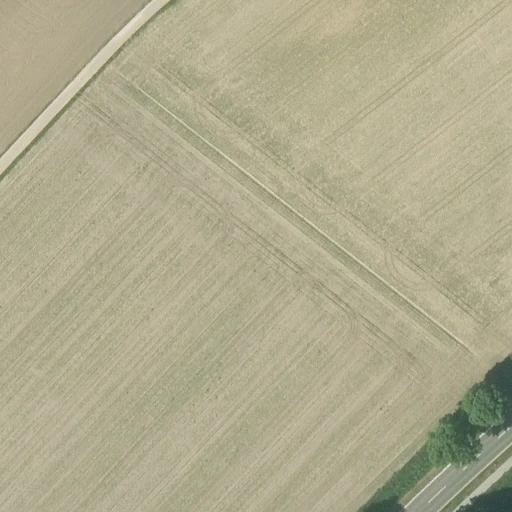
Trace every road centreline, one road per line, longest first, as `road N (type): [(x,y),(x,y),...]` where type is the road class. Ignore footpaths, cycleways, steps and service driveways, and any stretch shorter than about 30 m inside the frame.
road 1 (track): [(0,167),(160,0)]
road 2 (secondary): [(420,511),(511,425)]
